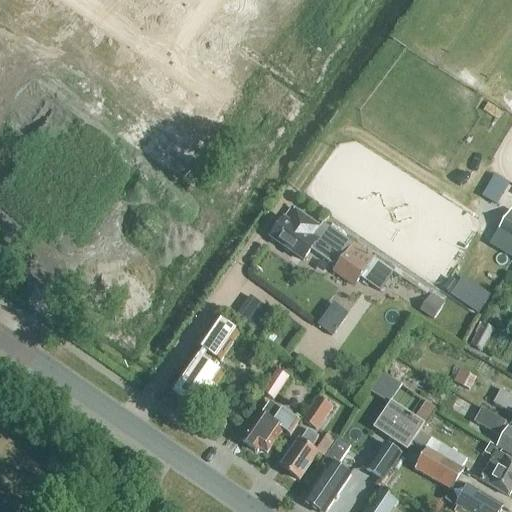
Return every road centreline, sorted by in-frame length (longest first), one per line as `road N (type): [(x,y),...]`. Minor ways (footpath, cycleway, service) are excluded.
road 1 (secondary): [(255,511),(0,335)]
road 2 (track): [(129,424),(304,175)]
road 3 (residential): [(262,131),(162,61)]
